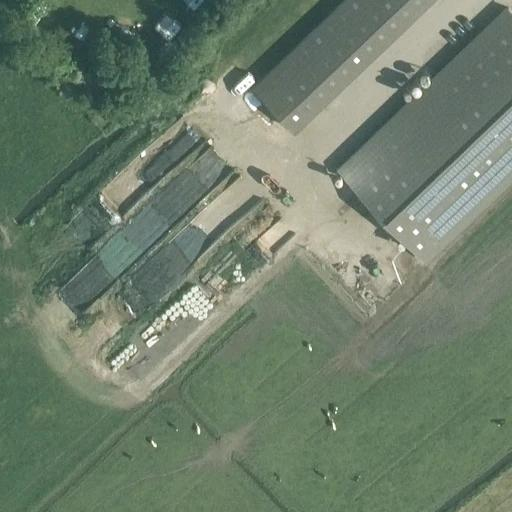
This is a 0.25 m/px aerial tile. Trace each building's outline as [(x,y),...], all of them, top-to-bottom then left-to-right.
[(429,0),(342,0),(252,87),(293,130),(429,0)] [(511,179),(511,11),(506,5),(337,167),(427,261),(511,179)] [(260,43),(274,56),(287,42),(273,29),(260,43)] [(124,213),(204,137),(183,114),(103,190),(124,213)] [(81,310),(232,167),(211,145),(60,288),(81,310)] [(168,287),(261,197),(239,174),(146,264),(168,287)] [(54,279),(120,218),(98,194),(32,255),(54,279)] [(244,251),(280,216),(269,204),(233,240),(244,251)] [(167,289),(144,266),(120,289),(142,313),(167,289)]
